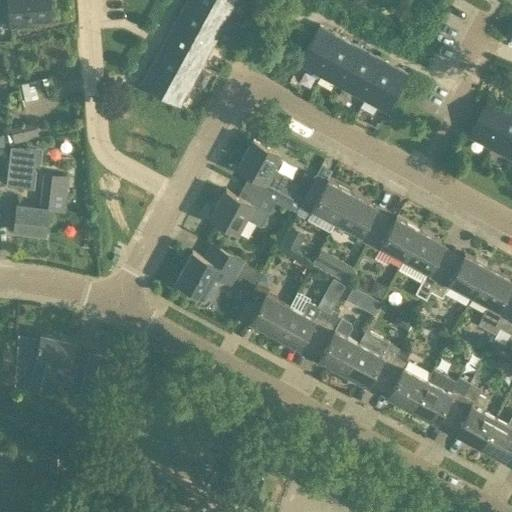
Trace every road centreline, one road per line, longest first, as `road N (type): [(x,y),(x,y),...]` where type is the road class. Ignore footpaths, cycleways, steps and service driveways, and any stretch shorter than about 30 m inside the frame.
road 1 (residential): [(486,507),(114,304)]
road 2 (residential): [(419,178),(239,79),(175,197)]
road 3 (residential): [(175,197),(111,156),(96,134),(84,0)]
road 4 (residential): [(419,178),(479,52),(470,46),(486,16)]
road 5 (residential): [(114,304),(175,197)]
